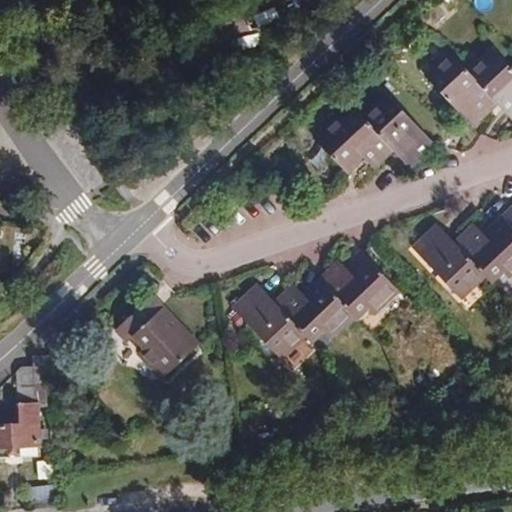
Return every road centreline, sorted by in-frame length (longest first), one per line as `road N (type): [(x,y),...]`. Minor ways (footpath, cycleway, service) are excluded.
road 1 (tertiary): [(378,0),(112,251)]
road 2 (primary): [(223,511),(511,470)]
road 3 (residential): [(94,231),(0,94)]
road 4 (tertiary): [(112,251),(0,356)]
road 5 (residential): [(94,231),(0,310)]
